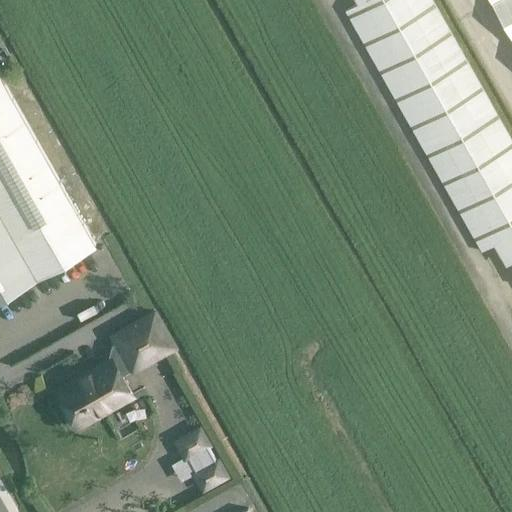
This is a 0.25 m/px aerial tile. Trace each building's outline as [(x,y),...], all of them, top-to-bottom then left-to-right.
[(511,140),(432,0),(361,0),(362,1),(347,10),(483,250),(498,241),(510,261),(511,260),(511,140)] [(511,0),(491,0),(511,36),(511,0)] [(1,73),(0,73),(0,296),(95,243),(1,73)] [(133,395),(122,375),(131,370),(127,363),(146,352),(150,359),(172,346),(154,313),(114,336),(117,342),(112,345),(110,355),(111,359),(57,390),(77,426),(133,395)] [(177,440),(195,472),(204,488),(227,475),(200,427),(177,440)]
